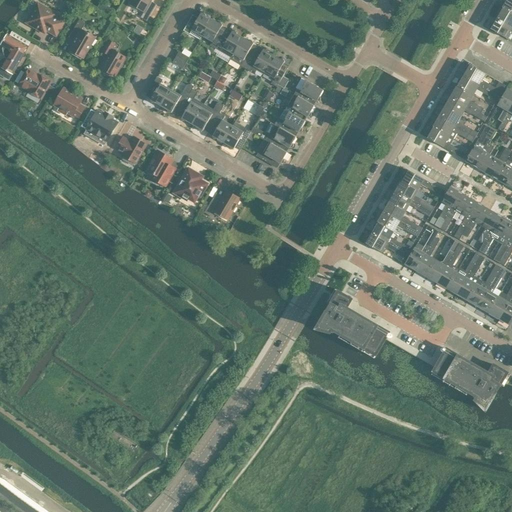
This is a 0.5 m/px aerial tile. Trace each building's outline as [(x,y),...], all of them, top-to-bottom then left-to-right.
[(130,0),(129,2),(143,10),(139,16),(146,20),(155,3),(149,0),(130,0)] [(503,0),(502,0),(501,6),(511,12),(511,0),(505,0),(505,1),(503,0)] [(28,19),(27,21),(28,21),(29,23),(34,26),(36,25),(37,26),(38,25),(39,25),(55,34),(62,21),(52,15),(53,13),(51,12),(51,10),(45,7),(45,8),(37,4),(32,12),(30,13),(27,17),(28,19)] [(499,12),(496,17),(511,26),(511,12),(501,6),(496,11),(499,12)] [(192,12),(183,29),(189,32),(191,28),(201,34),(210,18),(204,15),(205,14),(203,11),(200,11),(198,15),(192,12)] [(491,20),(488,28),(496,32),(505,37),(511,40),(511,38),(511,26),(496,17),(493,22),(491,20)] [(73,41),(68,49),(82,57),(94,36),(81,28),(84,24),(83,20),(78,18),(68,35),(73,38),(72,41),(73,41)] [(210,18),(201,34),(211,40),(209,44),(214,47),(224,31),(219,28),(221,24),(220,21),(217,21),(216,22),(210,18)] [(136,23),(132,29),(138,33),(142,27),(136,23)] [(5,57),(0,66),(0,74),(8,79),(11,72),(27,45),(30,40),(11,29),(8,35),(6,33),(0,39),(0,43),(2,45),(1,47),(4,56),(5,57)] [(224,31),(214,47),(220,51),(230,57),(232,52),(241,36),(235,33),(236,32),(234,30),(231,30),(229,34),(224,31)] [(230,57),(229,58),(245,67),(255,49),(250,46),(252,42),(251,39),(248,39),(247,40),(241,36),(232,52),(230,57)] [(107,53),(99,67),(114,75),(125,56),(111,48),(114,43),(107,39),(101,50),(107,53)] [(255,49),(245,67),(250,70),(251,68),(254,70),(255,68),(262,72),(273,54),(267,51),(267,50),(265,48),(262,48),(260,52),(255,49)] [(178,50),(175,55),(185,61),(188,56),(178,50)] [(273,54),(262,72),(273,78),(271,81),(276,84),(276,83),(277,83),(282,75),(286,67),(281,64),(283,60),(282,57),(279,57),(278,58),(273,54)] [(175,55),(172,60),(182,67),(185,61),(175,55)] [(465,69),(463,74),(493,92),(498,95),(504,84),(498,80),(494,86),(488,83),(481,78),(484,72),(475,67),(469,61),(463,68),(465,69)] [(25,72),(18,84),(27,89),(27,90),(40,98),(50,80),(37,73),(28,67),(25,72)] [(211,68),(208,74),(217,79),(220,73),(211,68)] [(201,70),(197,76),(207,81),(210,75),(201,70)] [(458,77),(455,84),(472,93),(475,88),(483,92),(490,96),(493,92),(463,74),(460,79),(458,77)] [(156,75),(146,92),(151,95),(149,99),(151,102),(154,102),(154,101),(160,105),(169,88),(159,83),(162,79),(156,75)] [(282,75),(277,83),(282,86),(283,87),(288,78),(282,75)] [(216,79),(213,84),(221,88),(224,84),(216,79)] [(296,88),(293,93),(297,96),(297,95),(310,103),(310,102),(313,98),(317,100),(319,99),(319,95),(322,89),(306,79),(300,90),(296,88)] [(169,88),(160,105),(166,108),(166,109),(167,111),(170,111),(173,107),(178,110),(187,93),(188,94),(189,92),(192,87),(193,84),(190,82),(186,83),(183,89),(180,94),(169,88)] [(277,83),(274,89),(279,92),(282,86),(277,83)] [(453,90),(450,95),(480,112),(480,111),(483,107),(476,103),(469,99),(472,93),(455,84),(451,89),(453,90)] [(62,87),(53,103),(59,106),(58,108),(59,111),(62,113),(65,112),(66,110),(71,113),(70,114),(77,118),(84,106),(78,102),(81,98),(62,87)] [(187,93),(178,110),(182,113),(180,117),(182,120),(185,120),(185,119),(191,123),(201,107),(203,103),(193,97),(197,90),(192,87),(189,92),(188,94),(187,93)] [(232,88),(229,94),(238,99),(241,93),(232,88)] [(503,107),(496,118),(501,121),(511,101),(511,91),(510,90),(509,92),(505,89),(497,103),(503,107)] [(287,103),(284,109),(288,111),(301,118),(303,113),(307,116),(310,114),(310,111),(313,104),(310,102),(310,103),(297,95),(297,96),(293,93),(287,103)] [(445,98),(443,104),(460,114),(463,109),(471,113),(477,117),(480,112),(450,95),(448,100),(445,98)] [(254,110),(258,103),(248,97),(244,104),(254,110)] [(262,98),(257,105),(262,108),(267,101),(262,98)] [(201,107),(191,123),(197,126),(197,127),(198,129),(201,129),(204,125),(209,128),(218,112),(223,104),(218,101),(216,101),(212,108),(203,103),(201,107)] [(501,121),(497,128),(501,130),(511,112),(511,101),(501,121)] [(441,111),(438,115),(468,133),(474,136),(477,132),(464,124),(457,120),(460,114),(443,104),(439,109),(441,111)] [(257,105),(253,112),(258,115),(262,108),(257,105)] [(91,119),(86,128),(92,132),(91,133),(92,135),(96,138),(98,137),(99,136),(105,139),(111,130),(111,131),(117,122),(110,118),(111,116),(103,111),(102,113),(96,110),(91,119)] [(277,116),(273,123),(277,126),(277,125),(292,134),(292,133),(294,129),(298,131),(301,130),(301,127),(301,126),(304,120),(301,118),(288,111),(283,120),(277,116)] [(218,112),(209,128),(214,131),(211,135),(213,138),(216,138),(216,137),(222,141),(232,125),(222,119),(224,115),(218,112)] [(480,112),(477,117),(483,120),(486,115),(480,112)] [(433,119),(431,125),(448,135),(452,137),(455,132),(459,134),(465,137),(471,141),(474,136),(468,133),(438,115),(436,120),(433,119)] [(232,125),(222,141),(228,144),(228,145),(229,148),(233,148),(235,144),(240,147),(246,136),(250,130),(244,127),(234,121),(232,125)] [(253,125),(250,130),(255,133),(268,141),(283,149),(285,145),(289,147),(292,145),(292,142),(295,135),(292,133),(292,134),(277,125),(277,126),(273,123),(267,133),(253,125)] [(429,131),(426,136),(456,154),(462,157),(465,152),(452,145),(450,143),(450,142),(452,137),(448,135),(431,125),(427,130),(429,131)] [(490,127),(485,135),(491,138),(495,130),(490,127)] [(250,130),(246,136),(251,139),(255,133),(250,130)] [(122,136),(115,148),(123,152),(121,154),(135,162),(146,143),(132,135),(130,140),(122,136)] [(473,144),(464,159),(474,165),(488,142),(491,138),(485,135),(481,141),(476,139),(473,144)] [(258,149),(255,155),(273,165),(276,160),(280,162),(283,161),(283,158),(283,157),(286,151),(283,149),(268,141),(262,151),(258,149)] [(488,142),(474,165),(484,171),(493,156),(488,153),(493,145),(488,142)] [(493,156),(484,171),(494,177),(510,149),(505,146),(497,158),(493,156)] [(511,149),(510,149),(494,177),(504,183),(511,168),(511,158),(511,159),(511,157),(511,149)] [(157,150),(146,169),(159,176),(157,181),(163,184),(173,167),(168,164),(171,158),(157,150)] [(187,168),(173,191),(180,196),(182,193),(193,200),(199,188),(202,190),(206,183),(199,179),(201,175),(194,171),(193,172),(187,168)] [(402,173),(400,179),(417,189),(420,183),(427,187),(434,191),(437,186),(407,169),(404,174),(402,173)] [(398,185),(395,190),(425,207),(431,211),(431,210),(434,206),(414,194),(417,189),(400,179),(396,184),(398,185)] [(445,203),(434,223),(439,226),(442,221),(443,219),(459,191),(449,185),(446,191),(440,201),(445,203)] [(214,193),(203,211),(210,215),(213,209),(227,218),(239,197),(225,189),(220,197),(214,193)] [(390,193),(388,199),(405,209),(408,204),(415,208),(416,208),(422,212),(425,207),(395,190),(392,195),(390,193)] [(443,219),(442,221),(447,224),(451,218),(456,210),(460,212),(469,197),(459,191),(443,219)] [(465,215),(457,228),(463,231),(465,226),(479,203),(469,197),(460,212),(465,215)] [(386,206),(383,211),(413,228),(414,229),(417,224),(409,219),(402,215),(405,209),(388,199),(384,204),(386,206)] [(463,231),(462,233),(467,236),(471,229),(475,221),(480,224),(489,208),(479,203),(465,226),(463,231)] [(425,207),(422,212),(428,215),(431,211),(425,207)] [(484,226),(477,239),(482,242),(499,214),(489,208),(480,224),(484,226)] [(378,214),(376,220),(393,230),(396,224),(403,229),(410,232),(413,228),(383,211),(380,215),(378,214)] [(499,214),(482,242),(488,245),(492,237),(497,240),(497,239),(509,220),(499,214)] [(374,226),(371,231),(400,248),(403,244),(397,240),(389,236),(393,230),(376,220),(372,225),(374,226)] [(499,246),(493,258),(498,261),(511,236),(511,221),(509,220),(497,239),(502,242),(501,242),(499,246)] [(442,221),(439,226),(444,229),(447,224),(442,221)] [(433,227),(427,237),(432,240),(434,236),(438,230),(433,227)] [(413,228),(410,232),(416,236),(419,231),(414,229),(413,228)] [(457,228),(453,235),(459,238),(462,233),(463,231),(457,228)] [(366,235),(363,243),(371,246),(382,252),(385,248),(387,247),(393,251),(393,250),(404,257),(407,252),(400,248),(371,231),(368,236),(366,235)] [(432,240),(415,269),(421,272),(422,271),(426,273),(435,259),(429,256),(436,243),(439,238),(434,236),(432,240)] [(511,236),(498,261),(503,264),(504,263),(510,252),(511,248),(511,236)] [(413,247),(405,261),(410,263),(409,265),(415,269),(432,240),(427,237),(423,244),(420,250),(413,247)] [(455,248),(453,251),(457,254),(463,244),(458,242),(455,248)] [(482,242),(478,249),(483,252),(488,245),(482,242)] [(403,244),(400,248),(407,252),(409,247),(403,244)] [(435,259),(426,273),(430,275),(429,277),(436,281),(453,251),(449,249),(448,248),(442,259),(437,260),(435,259)] [(453,251),(436,281),(442,284),(443,283),(447,285),(455,271),(457,268),(451,264),(457,254),(453,251)] [(455,271),(447,285),(451,287),(450,289),(457,293),(471,269),(479,254),(475,251),(464,270),(458,267),(457,268),(455,271)] [(471,269),(457,293),(463,296),(464,295),(468,297),(479,279),(473,275),(484,256),(479,254),(471,269)] [(479,279),(468,297),(472,300),(471,301),(477,305),(500,266),(496,263),(485,282),(479,279)] [(500,266),(477,305),(484,309),(485,307),(489,309),(497,295),(500,290),(494,286),(505,268),(500,266)] [(497,295),(489,309),(493,312),(492,313),(498,317),(511,294),(511,292),(511,282),(507,292),(506,293),(500,290),(497,295)] [(320,319),(315,327),(322,329),(325,324),(375,353),(384,338),(387,334),(344,309),(351,298),(343,293),(340,291),(334,288),(331,292),(330,294),(327,300),(331,302),(326,311),(325,310),(320,319)] [(511,292),(511,294),(498,317),(504,321),(505,319),(510,322),(511,317),(511,304),(511,303),(511,292)] [(434,367),(432,370),(482,399),(479,404),(485,409),(494,392),(494,391),(499,383),(503,385),(504,383),(510,373),(493,363),(486,375),(444,350),(434,367)]
